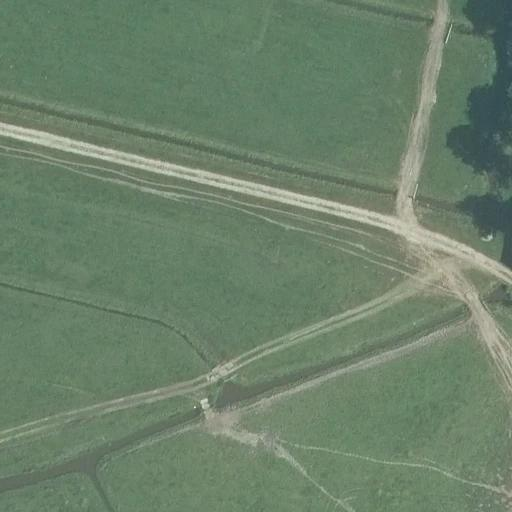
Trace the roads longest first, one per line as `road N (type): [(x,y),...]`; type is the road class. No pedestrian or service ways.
road 1 (track): [(511,501),(215,422),(195,391)]
road 2 (track): [(276,189),(0,130)]
road 3 (track): [(399,233),(444,2)]
road 4 (track): [(195,391),(232,363),(276,189)]
road 5 (track): [(195,391),(0,439)]
road 6 (track): [(399,233),(356,211),(276,189)]
road 7 (track): [(511,276),(465,249),(399,233)]
